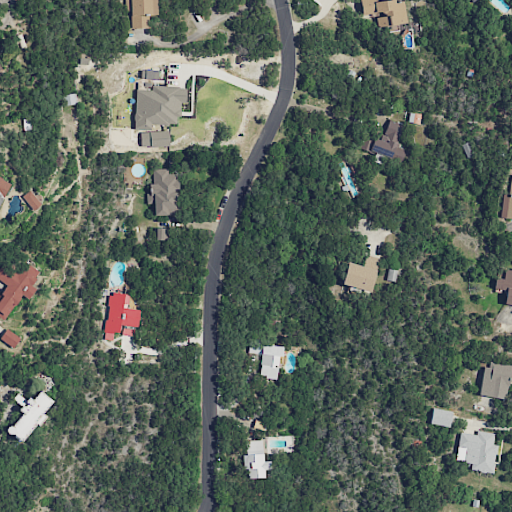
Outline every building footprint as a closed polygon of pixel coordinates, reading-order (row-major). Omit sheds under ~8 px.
[(156,15),(156,0),(124,0),(124,12),(130,12),(130,29),(149,28),(149,15),(156,15)] [(359,0),(362,15),(375,14),(377,27),(407,23),(404,0),(397,0),(375,3),(374,0),(359,0)] [(133,129),(150,130),(151,124),(178,125),(179,104),(184,104),(185,87),(151,86),(151,90),(135,89),(133,129)] [(403,125),(388,120),(381,140),(363,134),(359,149),(401,162),(405,150),(396,147),(403,125)] [(140,148),(169,147),(169,131),(140,132),(140,148)] [(154,215),(177,214),(175,174),(168,174),(167,168),(149,169),(151,204),(153,204),(154,215)] [(511,219),(511,175),(509,194),(502,193),(499,218),(511,219)] [(0,203),(10,183),(0,177),(0,203)] [(33,211),(43,204),(31,189),(22,197),(33,211)] [(167,228),(155,228),(155,241),(168,240),(167,228)] [(343,286),(373,290),(377,257),(365,256),(364,265),(346,263),(343,286)] [(3,264),(0,267),(0,280),(6,285),(0,294),(0,317),(4,321),(21,295),(28,300),(35,289),(30,286),(39,272),(24,262),(17,273),(3,264)] [(511,305),(511,268),(505,268),(503,279),(495,278),(494,288),(506,290),(503,304),(511,305)] [(129,295),(109,293),(103,340),(112,341),(113,333),(135,336),(138,310),(127,308),(129,295)] [(0,339),(13,349),(20,339),(6,329),(0,337),(0,339)] [(248,345),(248,354),(260,354),(260,379),(278,379),(279,346),(248,345)] [(511,366),(486,360),(478,394),(504,400),(511,366)] [(52,400),(38,391),(31,402),(17,393),(12,400),(23,407),(6,433),(21,443),(35,423),(39,426),(46,415),(43,414),(52,400)] [(449,427),(452,411),(432,408),(429,424),(449,427)] [(459,432),(455,461),(471,464),(470,470),(493,474),(497,445),(492,444),(494,434),(476,431),(475,435),(459,432)] [(264,478),(264,470),(270,470),(270,461),(263,461),(262,440),(246,441),(247,479),(264,478)]
